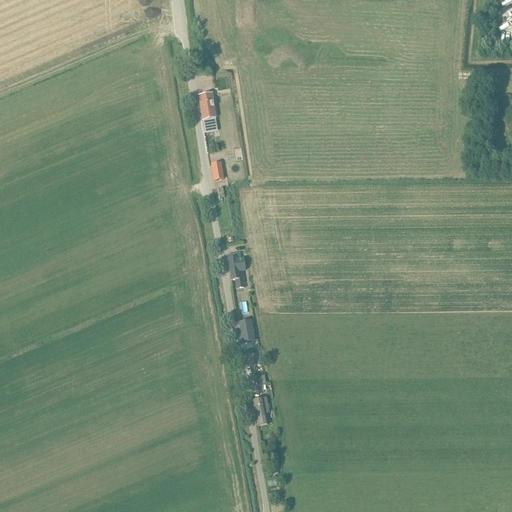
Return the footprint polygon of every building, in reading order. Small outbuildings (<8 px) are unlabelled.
[(212,95),(208,96),(198,97),(202,122),(216,119),(212,95)] [(219,154),(218,154),(208,156),(209,163),(220,161),(219,154)] [(221,164),(211,165),(213,182),(223,181),(221,164)] [(235,255),(227,256),(231,282),(235,281),(236,290),(245,288),(243,271),(244,271),(243,263),(241,263),(239,254),(236,255),(235,255)] [(241,337),(251,336),(249,325),(239,327),(241,337)] [(251,393),(258,392),(264,391),(263,387),(266,387),(264,376),(258,377),(248,379),(251,393)] [(266,399),(262,400),(253,402),(258,427),(267,425),(265,415),(269,414),(266,399)]
